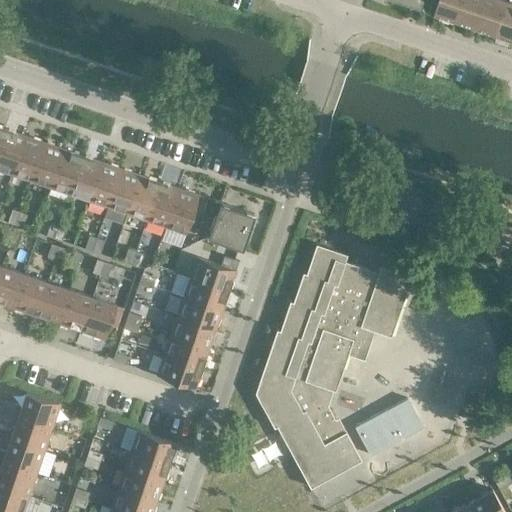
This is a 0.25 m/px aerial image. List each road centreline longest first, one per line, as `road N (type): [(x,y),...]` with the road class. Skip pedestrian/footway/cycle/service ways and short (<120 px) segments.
road 1 (residential): [(294,171),(0,71)]
road 2 (residential): [(511,264),(502,245),(294,171)]
road 3 (residential): [(0,342),(216,413)]
road 4 (residential): [(511,58),(345,9)]
road 5 (residential): [(294,171),(345,9)]
